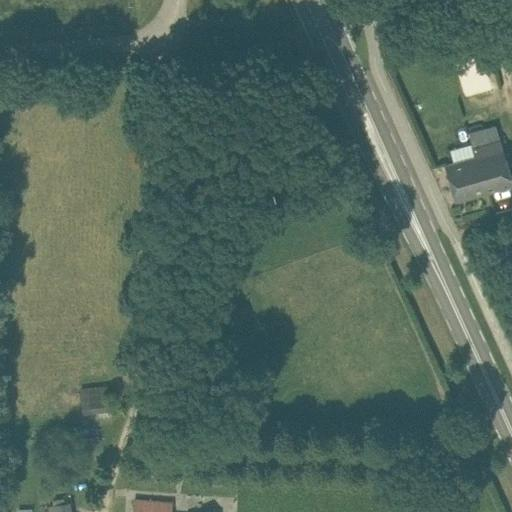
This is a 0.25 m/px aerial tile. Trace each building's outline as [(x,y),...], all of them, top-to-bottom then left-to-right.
[(483,51),(454,59),(464,97),(493,89),(483,51)] [(511,183),(501,144),(495,125),(468,132),(475,156),(447,164),(446,163),(445,164),(455,199),(456,199),(456,198),(511,183)] [(277,208),(272,191),(240,200),(246,218),(277,208)] [(108,385),(81,388),(80,388),(82,414),(111,410),(108,385)] [(133,511),(172,511),(173,502),(134,498),(133,511)] [(71,511),(70,501),(49,504),(48,505),(49,511),(71,511)]
